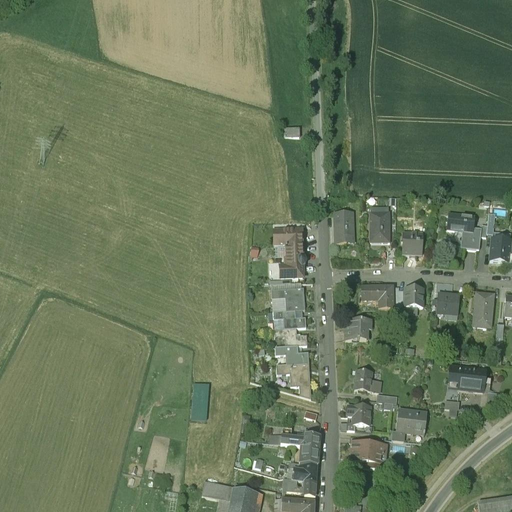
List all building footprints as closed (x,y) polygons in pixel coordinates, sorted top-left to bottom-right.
[(299,128),(284,129),(284,138),(299,137),(299,128)] [(352,214),(334,215),(335,245),(346,245),(346,239),(353,239),(352,214)] [(388,216),(370,216),(370,244),(381,244),(381,240),(388,240),(388,216)] [(473,220),(448,217),(446,232),(464,234),(462,250),(478,252),(479,239),(480,232),(472,231),(473,220)] [(284,232),(274,232),(274,246),(285,245),(285,258),(284,258),(284,267),(280,267),(281,279),(302,278),(302,266),(303,265),(305,264),(305,262),(305,260),(304,259),(303,258),(301,257),(301,231),(284,232)] [(421,237),(402,237),(401,257),(404,257),(404,258),(409,258),(409,257),(421,257),(421,237)] [(509,243),(492,241),(490,263),(511,265),(511,256),(508,256),(509,243)] [(395,248),(388,248),(387,260),(395,260),(395,248)] [(391,288),(361,288),(361,299),(367,299),(367,302),(378,301),(378,309),(391,309),(391,288)] [(301,289),(271,291),(271,300),(284,299),(285,313),(294,312),(304,312),(303,289),(301,289)] [(422,292),(404,291),(404,309),(422,309),(422,292)] [(493,297),(475,295),(474,313),(473,313),(472,328),(477,329),(490,330),(493,297)] [(459,297),(437,296),(436,314),(457,316),(459,297)] [(285,313),(272,314),(273,321),(283,320),(283,331),(295,330),(305,330),(305,319),(295,320),(294,312),(285,313)] [(369,323),(348,322),(348,331),(346,331),(346,342),(358,343),(358,342),(366,342),(366,332),(369,332),(369,323)] [(496,325),(495,345),(502,345),(503,325),(496,325)] [(283,331),(273,332),(274,339),(284,339),(284,349),(297,348),(306,348),(306,337),(296,338),(295,330),(283,331)] [(284,349),(274,350),(275,357),(285,357),(286,367),(308,366),(307,355),(297,356),(297,348),(284,349)] [(286,367),(276,368),(276,376),(289,375),(290,389),(299,388),(299,390),(309,390),(308,366),(286,367)] [(473,373),(460,371),(460,370),(450,369),(448,384),(458,385),(457,391),(474,392),(473,394),(482,395),(484,373),(474,371),(473,373)] [(371,375),(356,373),(354,392),(369,394),(370,389),(372,389),(372,383),(370,383),(371,375)] [(190,421),(206,422),(207,385),(191,385),(190,421)] [(309,390),(299,390),(299,398),(310,401),(309,390)] [(502,397),(488,395),(487,410),(501,405),(502,397)] [(396,399),(378,397),(377,404),(395,406),(396,399)] [(457,404),(444,403),(444,412),(456,413),(457,404)] [(369,411),(353,410),(352,427),(368,428),(369,411)] [(425,416),(398,413),(396,434),(404,435),(404,434),(412,434),(412,436),(423,437),(424,436),(423,436),(425,416)] [(303,433),(294,432),(295,425),(293,424),(292,428),(282,427),(282,431),(293,432),(292,440),(294,440),(303,441),(304,438),(318,439),(319,434),(303,433)] [(280,430),(270,429),(269,437),(273,437),(272,446),(280,447),(280,439),(279,438),(280,430)] [(282,431),(281,431),(280,439),(292,440),(293,432),(282,431)] [(318,439),(304,438),(303,441),(294,440),(294,448),(299,449),(297,466),(316,468),(318,439)] [(292,440),(280,439),(280,447),(294,448),(294,440),(292,440)] [(361,446),(351,445),(349,463),(370,465),(383,466),(384,457),(382,457),(383,449),(361,446)] [(316,468),(297,466),(296,472),(291,471),(290,482),(301,483),(315,485),(316,468)] [(315,485),(301,483),(301,489),(304,489),(303,498),(314,499),(315,485)] [(418,487),(413,484),(409,491),(414,494),(418,487)] [(234,492),(204,487),(201,500),(231,505),(234,492)] [(301,489),(296,488),(295,496),(303,498),(304,489),(301,489)] [(254,511),(257,497),(234,492),(231,505),(230,509),(246,511),(254,511)] [(374,511),(375,511),(369,511),(370,500),(358,499),(357,511),(345,511),(374,511)] [(511,511),(511,499),(477,505),(478,511),(511,511)] [(293,511),(294,503),(280,503),(279,511),(293,511)] [(313,511),(314,504),(294,503),(293,511),(313,511)]
